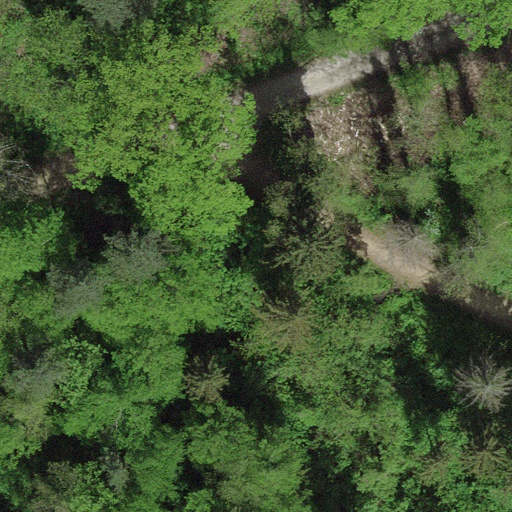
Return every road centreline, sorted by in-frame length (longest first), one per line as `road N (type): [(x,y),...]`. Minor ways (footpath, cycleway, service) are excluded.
road 1 (track): [(0,206),(511,8)]
road 2 (track): [(146,150),(257,179),(511,315)]
